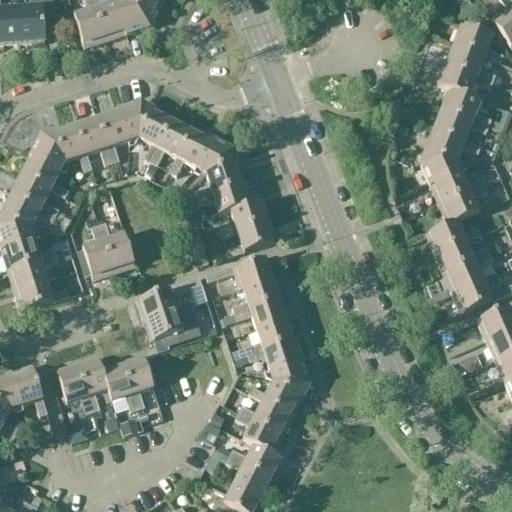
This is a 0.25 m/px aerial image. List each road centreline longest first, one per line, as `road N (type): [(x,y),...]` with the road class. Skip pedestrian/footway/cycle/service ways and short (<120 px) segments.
road 1 (tertiary): [(511,491),(460,461),(398,386),(275,85)]
road 2 (residential): [(2,113),(125,69),(217,99),(239,100),(275,85)]
